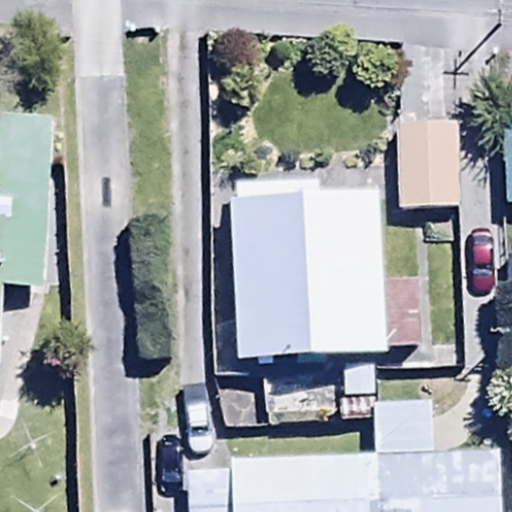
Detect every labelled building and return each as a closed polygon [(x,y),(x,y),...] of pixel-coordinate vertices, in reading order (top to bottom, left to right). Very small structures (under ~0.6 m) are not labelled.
[(51,135),(0,133),(0,360),(5,361),(6,309),(47,310),(51,135)] [(396,141),(399,227),(455,225),(451,139),(396,141)] [(237,226),(231,226),(231,331),(204,331),(204,396),(224,441),(266,440),(266,421),(340,418),(340,435),(372,434),(371,412),(397,411),(395,360),(385,360),(380,217),(322,219),(321,198),(236,201),(237,226)] [(375,425),(376,479),(232,482),(232,511),(497,511),(497,468),(427,470),(426,424),(375,425)] [(225,511),(226,491),(213,491),(213,470),(192,469),(192,491),(185,491),(184,511),(225,511)]
